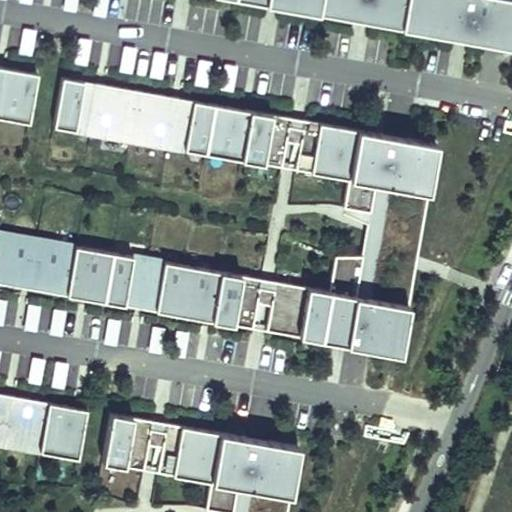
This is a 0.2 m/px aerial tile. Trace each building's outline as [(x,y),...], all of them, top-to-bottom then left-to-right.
[(511,0),(243,0),(511,48),(511,0)] [(44,74),(7,67),(0,105),(0,117),(35,124),(44,74)] [(106,85),(68,78),(59,128),(97,135),(106,85)] [(145,92),(106,85),(97,135),(136,141),(145,92)] [(183,99),(145,92),(136,141),(174,148),(183,99)] [(220,105),(183,99),(174,148),(211,155),(220,105)] [(257,112),(220,105),(211,155),(248,162),(257,112)] [(296,119),(257,112),(248,162),(287,169),(296,119)] [(310,122),(296,119),(287,169),(302,171),(310,122)] [(442,146),(310,122),(302,171),(355,181),(350,210),(354,211),(350,217),(372,226),(389,233),(426,231),(442,146)] [(389,233),(372,226),(367,258),(386,258),(420,272),(426,231),(389,233)] [(43,241),(2,233),(0,244),(0,283),(34,289),(43,241)] [(82,248),(43,241),(34,289),(73,296),(82,248)] [(118,254),(82,248),(73,296),(109,303),(118,254)] [(154,261),(118,254),(109,303),(145,309),(154,261)] [(367,258),(339,258),(334,292),(280,283),(271,332),(405,356),(420,272),(386,258),(367,258)] [(190,268),(154,261),(145,309),(181,316),(190,268)] [(225,274),(190,268),(181,316),(216,322),(225,274)] [(265,281),(225,274),(216,322),(257,329),(265,281)] [(280,283),(265,281),(257,329),(271,332),(280,283)] [(14,396),(0,393),(0,444),(5,445),(14,396)] [(53,403),(14,396),(5,445),(45,452),(53,403)] [(91,410),(53,403),(45,452),(82,459),(91,410)] [(291,511),(303,448),(116,414),(107,463),(215,483),(209,511),(291,511)]
